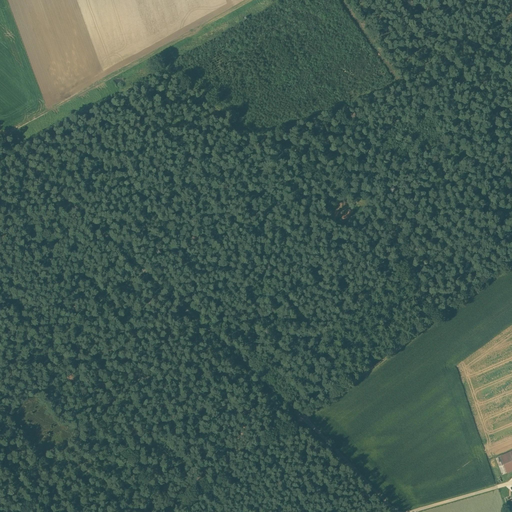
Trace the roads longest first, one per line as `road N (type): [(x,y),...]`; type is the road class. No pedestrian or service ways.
road 1 (unclassified): [(0,139),(304,416),(396,511)]
road 2 (track): [(171,511),(511,263)]
road 3 (track): [(148,55),(380,216),(431,321)]
road 4 (track): [(0,139),(257,0)]
road 5 (track): [(367,204),(332,108),(298,57),(285,0)]
